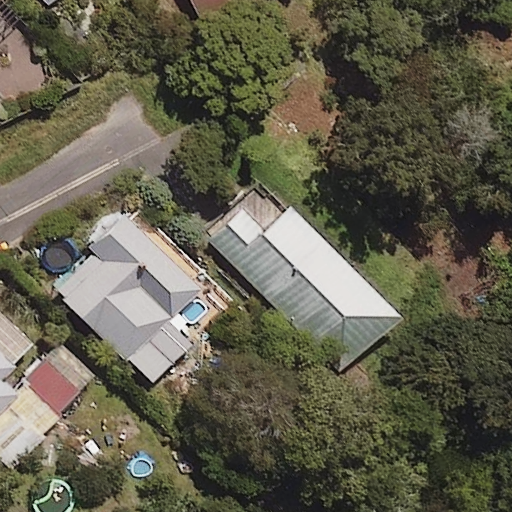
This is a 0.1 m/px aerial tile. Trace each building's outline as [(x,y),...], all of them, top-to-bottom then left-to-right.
[(192,0),(199,13),(223,0),(192,0)] [(395,303),(262,171),(202,231),(336,363),(395,303)] [(187,335),(173,322),(184,311),(172,300),(199,271),(115,194),(81,231),(91,240),(51,283),(150,375),(187,335)] [(0,373),(0,364),(28,336),(0,307),(0,400),(13,387),(0,373)] [(91,365),(54,333),(20,373),(56,405),(91,365)] [(43,431),(16,409),(0,427),(0,456),(13,467),(43,431)]
